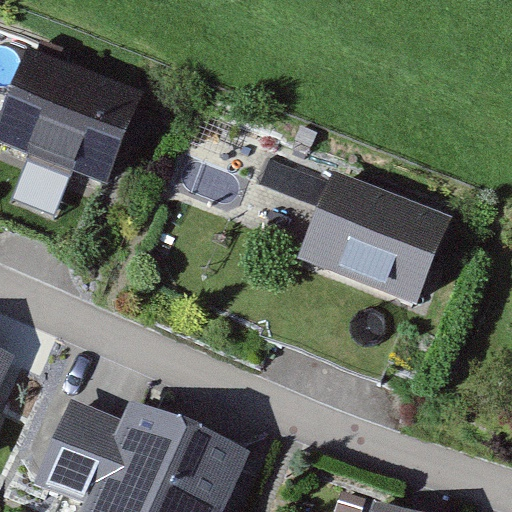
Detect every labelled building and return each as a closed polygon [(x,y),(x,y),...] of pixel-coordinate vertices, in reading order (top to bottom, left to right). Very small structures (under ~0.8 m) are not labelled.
[(142,92),(34,46),(0,125),(0,132),(105,177),(142,92)] [(21,207),(63,219),(76,174),(34,163),(21,207)] [(448,209),(327,164),(290,261),(412,306),(448,209)] [(0,378),(12,351),(0,345),(0,378)] [(218,511),(246,446),(141,402),(133,423),(80,401),(50,473),(103,495),(95,511),(218,511)] [(413,511),(369,499),(365,511),(413,511)]
